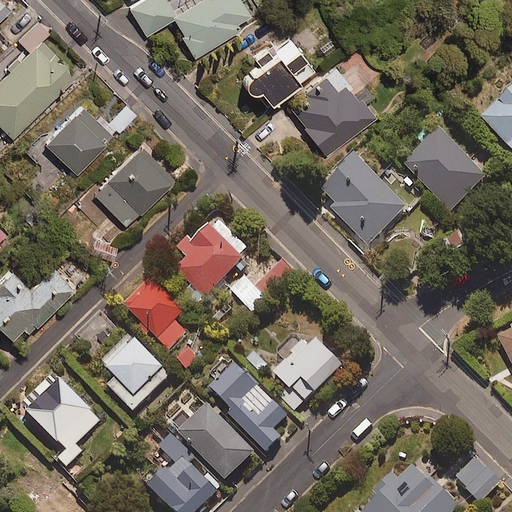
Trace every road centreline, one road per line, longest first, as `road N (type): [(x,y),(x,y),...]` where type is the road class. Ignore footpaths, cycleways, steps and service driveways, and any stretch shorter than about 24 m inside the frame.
road 1 (residential): [(0,383),(226,163)]
road 2 (tertiary): [(226,163),(414,352)]
road 3 (tertiary): [(60,0),(226,163)]
road 4 (residential): [(414,352),(254,511)]
road 5 (tertiary): [(414,352),(511,447)]
road 6 (residential): [(511,270),(419,328),(414,352)]
